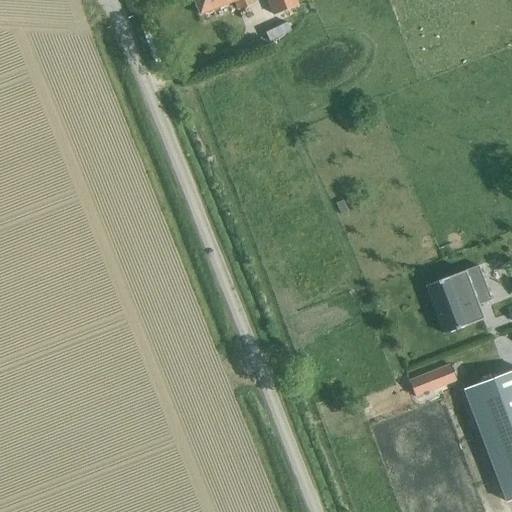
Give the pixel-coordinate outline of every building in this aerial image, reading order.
[(252,4),(250,0),(192,0),(198,15),(234,1),(238,10),(252,4)] [(266,0),(273,16),(297,6),(294,0),(266,0)] [(477,267),(425,286),(443,335),(482,320),(477,306),(490,301),(477,267)] [(408,382),(414,397),(455,381),(449,366),(408,382)] [(511,371),(463,390),(505,503),(511,500),(511,371)]
